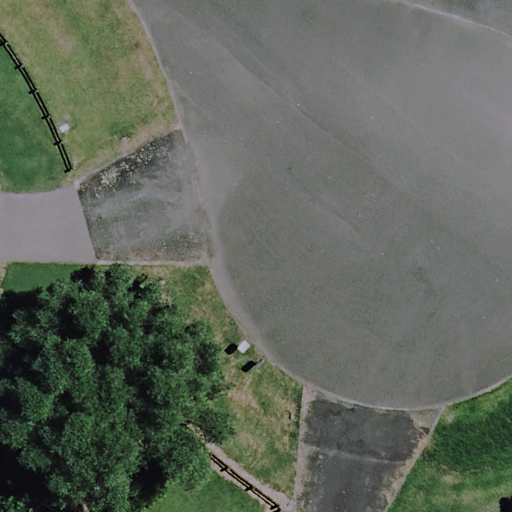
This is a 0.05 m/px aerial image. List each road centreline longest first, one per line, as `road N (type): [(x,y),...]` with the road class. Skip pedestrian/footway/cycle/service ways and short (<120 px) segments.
road 1 (residential): [(260,0),(342,89),(378,171)]
road 2 (residential): [(378,171),(511,45)]
